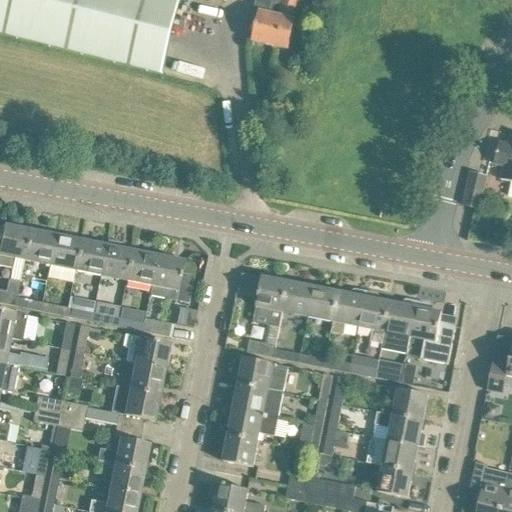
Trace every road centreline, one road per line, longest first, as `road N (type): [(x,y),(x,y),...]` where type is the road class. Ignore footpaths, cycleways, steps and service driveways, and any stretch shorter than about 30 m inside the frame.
road 1 (residential): [(174,511),(233,221)]
road 2 (residential): [(444,511),(491,270)]
road 3 (tertiary): [(233,221),(0,179)]
road 4 (tertiary): [(434,259),(233,221)]
road 5 (residential): [(434,259),(452,170),(476,116)]
